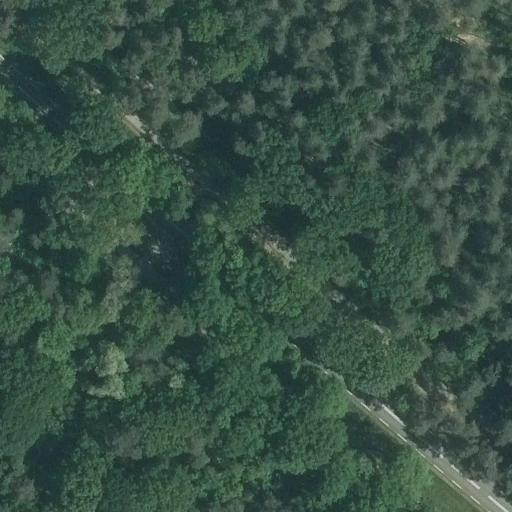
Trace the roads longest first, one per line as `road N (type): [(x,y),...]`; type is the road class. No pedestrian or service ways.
road 1 (tertiary): [(511,509),(0,64)]
road 2 (track): [(134,256),(0,436)]
